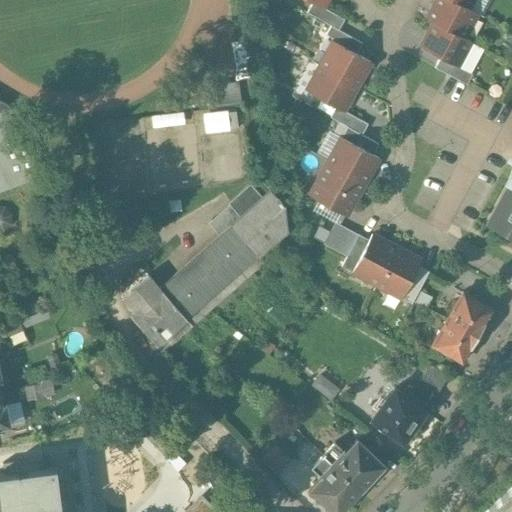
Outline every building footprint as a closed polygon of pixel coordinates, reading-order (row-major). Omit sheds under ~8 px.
[(468,8),(452,0),(435,0),(426,18),(433,22),(434,21),(463,37),(477,12),(468,8)] [(472,0),(452,0),(468,8),(472,0)] [(344,19),(323,7),(313,2),(307,12),(330,25),(338,30),(344,19)] [(463,37),(434,21),(433,22),(420,46),(440,57),(457,66),(470,41),(463,37)] [(338,30),(330,25),(325,34),(338,41),(337,43),(356,53),(362,43),(338,30)] [(356,53),(337,43),(332,53),(326,55),(320,65),(357,86),(370,62),(356,53)] [(457,66),(440,57),(434,67),(459,80),(465,70),(457,66)] [(357,86),(320,65),(314,76),(316,82),(310,92),(336,107),(343,110),(357,86)] [(21,113),(0,100),(0,144),(10,181),(37,173),(21,114),(21,113)] [(368,124),(343,110),(336,107),(330,117),(347,126),(362,135),(368,124)] [(237,131),(237,111),(205,111),(205,130),(237,131)] [(362,135),(347,126),(341,138),(345,140),(345,139),(373,154),(378,144),(362,135)] [(373,154),(345,139),(345,140),(341,138),(328,161),(365,182),(378,158),(373,154)] [(365,182),(328,161),(319,176),(321,183),(313,197),(346,215),(365,182)] [(511,168),(507,183),(486,222),(511,236),(511,168)] [(258,176),(229,203),(230,204),(211,220),(222,232),(232,223),(270,190),(258,176)] [(276,197),(270,190),(232,223),(259,255),(287,230),(284,205),(279,200),(280,199),(277,196),(276,197)] [(222,232),(159,287),(186,318),(198,308),(204,316),(265,262),(259,255),(232,223),(222,232)] [(358,234),(341,266),(352,272),(352,271),(354,268),(354,267),(368,239),(358,234)] [(396,247),(372,234),(368,239),(354,267),(354,268),(352,271),(376,284),(396,247)] [(421,260),(396,247),(376,284),(400,297),(402,293),(403,294),(418,266),(421,260)] [(418,266),(403,294),(402,293),(400,297),(412,303),(428,271),(418,266)] [(148,274),(121,297),(132,311),(159,287),(148,274)] [(186,318),(159,287),(132,311),(129,314),(156,345),(186,318)] [(431,297),(419,291),(413,302),(425,308),(431,297)] [(472,298),(463,293),(433,345),(442,350),(439,355),(449,361),(452,356),(461,362),(469,348),(470,348),(485,324),(484,323),(492,310),(482,304),(485,299),(475,294),(472,298)] [(319,373),(312,384),(332,398),(340,387),(319,373)] [(426,411),(395,388),(385,400),(384,400),(379,407),(379,408),(371,419),(403,442),(414,426),(418,429),(427,417),(423,414),(426,411)] [(0,427),(8,426),(4,407),(0,407),(0,405),(0,427)] [(366,450),(357,440),(345,453),(343,451),(335,444),(324,455),(361,491),(373,478),(373,479),(377,479),(382,474),(382,470),(382,469),(384,466),(375,458),(379,454),(370,446),(366,450)] [(277,444),(262,459),(277,474),(292,460),(277,444)] [(361,491),(324,455),(311,469),(319,476),(319,477),(321,479),(309,491),(320,501),(316,505),(323,511),(326,511),(329,510),(331,511),(346,511),(350,509),(350,504),(349,504),(361,491)] [(59,511),(54,467),(0,473),(0,511),(59,511)] [(511,511),(511,473),(470,511),(511,511)] [(220,511),(201,493),(181,511),(220,511)]
